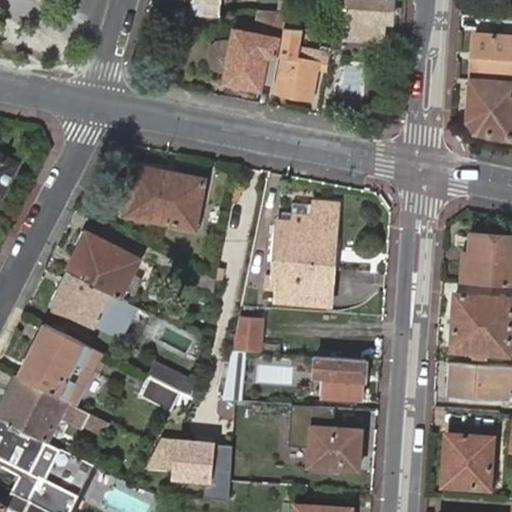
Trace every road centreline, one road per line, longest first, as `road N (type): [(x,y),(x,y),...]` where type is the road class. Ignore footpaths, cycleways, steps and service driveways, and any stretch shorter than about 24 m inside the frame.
road 1 (tertiary): [(410,165),(388,511)]
road 2 (residential): [(93,102),(410,165)]
road 3 (residential): [(0,307),(88,133),(93,102)]
road 4 (tertiary): [(429,0),(410,165)]
